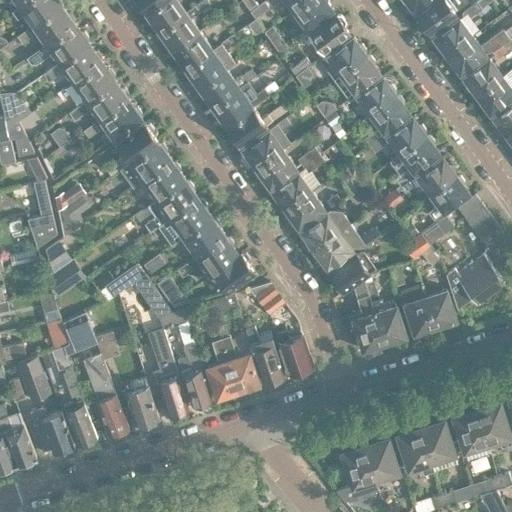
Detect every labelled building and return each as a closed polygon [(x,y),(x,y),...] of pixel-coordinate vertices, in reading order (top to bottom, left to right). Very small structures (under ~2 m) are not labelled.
[(24,11),(33,23),(61,3),(60,1),(60,0),(25,0),(19,4),(12,10),(17,17),(24,11)] [(141,9),(144,9),(145,10),(159,0),(137,0),(138,0),(137,3),(141,9)] [(157,28),(158,29),(185,10),(178,0),(159,0),(145,10),(151,19),(150,22),(154,28),(157,28)] [(199,0),(191,6),(196,13),(210,3),(207,0),(199,0)] [(242,0),(249,10),(258,4),(254,0),(242,0)] [(249,10),(254,17),(268,6),(263,0),(258,4),(249,10)] [(286,0),(293,9),(304,0),(286,0)] [(304,0),(293,9),(306,27),(332,7),(326,0),(304,0)] [(423,0),(403,0),(407,0),(412,8),(423,0)] [(424,23),(429,31),(455,12),(454,10),(467,0),(466,0),(465,0),(463,2),(462,0),(431,0),(415,12),(417,15),(417,18),(421,23),(424,23)] [(481,8),(475,0),(474,0),(462,9),(468,18),(481,8)] [(61,3),(33,23),(46,42),(75,21),(74,20),(75,17),(71,11),(67,11),(61,3)] [(170,46),(172,48),(199,29),(190,17),(196,13),(191,6),(185,10),(158,29),(164,37),(163,40),(167,46),(170,46)] [(345,20),(341,15),(338,15),(335,11),(309,31),(323,50),(349,30),(344,24),(345,20)] [(205,25),(210,32),(223,22),(218,15),(205,25)] [(446,53),(472,34),(458,16),(432,35),(439,43),(438,47),(442,52),(445,52),(446,53)] [(253,31),(257,32),(262,28),(255,18),(247,23),(253,31)] [(51,50),(59,61),(88,40),(87,39),(88,36),(84,30),(80,30),(75,21),(46,42),(26,56),(30,61),(34,62),(51,50)] [(273,25),(265,30),(278,50),(287,44),(273,25)] [(21,42),(32,34),(27,27),(16,35),(21,42)] [(181,66),(184,66),(185,67),(212,48),(199,29),(172,48),(178,57),(177,60),(181,66)] [(490,48),(492,50),(501,43),(510,37),(505,30),(488,42),(486,39),(480,44),(472,34),(446,53),(447,55),(447,58),(451,64),(454,64),(459,71),(490,48)] [(326,54),(340,72),(366,52),(365,52),(366,48),(362,43),(359,43),(352,34),(326,54)] [(511,35),(501,43),(492,50),(497,57),(506,49),(505,48),(511,42),(511,35)] [(65,68),(72,79),(101,59),(100,58),(101,54),(97,49),(94,48),(88,40),(59,61),(43,72),(48,80),(65,68)] [(192,77),(198,86),(225,66),(233,61),(219,43),(212,48),(185,67),(187,69),(186,72),(189,78),(192,77)] [(315,50),(291,68),(295,75),(320,56),(315,50)] [(366,52),(340,72),(353,90),(379,70),(374,64),(374,60),(371,55),(367,55),(366,52)] [(502,74),(488,56),(462,75),(468,83),(468,87),(472,92),(475,92),(476,93),(502,74)] [(72,79),(86,98),(115,78),(114,77),(114,73),(110,67),(107,67),(101,59),(72,79)] [(309,65),(296,75),(304,86),(310,81),(310,67),(309,65)] [(205,95),(212,104),(239,85),(245,81),(240,74),(234,78),(225,66),(198,86),(199,86),(198,90),(202,95),(205,95)] [(240,74),(245,81),(256,73),(251,66),(240,74)] [(502,75),(502,74),(476,93),(477,95),(476,98),(480,104),(484,104),(489,111),(511,94),(511,87),(510,85),(511,82),(511,71),(510,69),(502,75)] [(356,94),(370,112),(395,92),(396,88),(392,83),(388,83),(382,74),(356,94)] [(91,105),(99,117),(128,97),(127,95),(128,92),(123,86),(120,85),(115,78),(86,98),(69,110),(74,117),(91,105)] [(265,85),(269,91),(278,85),(273,79),(265,85)] [(218,114),(225,123),(252,104),(239,85),(212,104),(212,106),(211,109),(215,114),(218,114)] [(264,85),(253,93),(258,100),(269,92),(264,85)] [(0,98),(4,115),(26,105),(16,91),(0,92),(0,98)] [(395,92),(370,112),(383,130),(409,110),(404,103),(404,100),(401,95),(397,95),(395,92)] [(133,104),(128,97),(99,117),(113,136),(142,116),(140,114),(141,110),(137,105),(133,104)] [(316,103),(324,114),(335,106),(331,100),(320,100),(316,103)] [(506,133),(511,128),(511,100),(492,115),(498,123),(497,126),(501,131),(505,132),(506,133)] [(286,109),(280,102),(267,111),(272,119),(286,109)] [(260,116),(252,104),(225,123),(226,124),(225,127),(229,133),(232,133),(238,142),(272,119),(267,111),(260,116)] [(14,137),(25,134),(17,118),(30,110),(26,105),(4,115),(4,116),(8,138),(9,138),(14,137)] [(334,108),(324,115),(330,123),(340,116),(334,108)] [(275,123),(280,130),(293,120),(288,113),(275,123)] [(4,115),(0,115),(0,138),(8,137),(4,116),(4,115)] [(386,134),(399,152),(425,133),(425,132),(425,128),(422,123),(418,123),(412,115),(386,134)] [(111,172),(119,166),(158,139),(152,130),(153,127),(149,122),(145,121),(144,120),(115,140),(124,152),(105,165),(111,172)] [(339,136),(345,131),(337,120),(331,124),(339,136)] [(93,121),(83,129),(88,136),(98,128),(93,121)] [(63,126),(58,125),(50,131),(60,145),(71,137),(63,126)] [(255,166),(282,146),(268,127),(241,146),(247,155),(246,158),(251,164),(254,164),(255,166)] [(374,129),(365,136),(370,143),(380,136),(374,129)] [(427,134),(425,133),(399,152),(390,159),(399,172),(400,173),(405,170),(408,173),(439,151),(434,144),(434,140),(430,135),(427,134)] [(14,137),(18,154),(33,151),(25,134),(14,137)] [(385,143),(380,136),(370,143),(375,150),(385,143)] [(0,159),(1,163),(14,160),(9,138),(8,138),(0,139),(0,159)] [(119,166),(133,185),(142,178),(171,158),(165,150),(166,146),(162,140),(158,140),(158,139),(119,166)] [(300,155),(305,162),(324,149),(319,141),(300,155)] [(296,166),(282,146),(255,166),(256,167),(255,170),(259,176),(262,176),(269,185),(296,166)] [(284,207),(311,188),(319,182),(310,170),(329,156),(324,149),(305,162),(306,164),(271,189),(277,197),(276,199),(280,205),(283,205),(284,207)] [(416,174),(429,192),(455,173),(454,171),(455,168),(451,163),(448,162),(442,155),(416,174)] [(142,178),(156,197),(184,176),(178,168),(179,164),(175,159),(172,159),(171,158),(142,178)] [(343,166),(335,171),(341,179),(348,173),(343,166)] [(394,175),(400,183),(410,176),(408,173),(405,170),(400,173),(399,172),(394,175)] [(455,173),(429,192),(443,210),(469,191),(463,183),(464,180),(460,175),(457,175),(455,173)] [(146,222),(150,229),(169,216),(198,195),(192,187),(193,184),(189,178),(185,178),(184,176),(156,197),(147,203),(155,215),(146,222)] [(410,176),(400,183),(405,190),(415,182),(410,176)] [(35,179),(39,211),(53,209),(48,177),(35,179)] [(368,182),(357,190),(366,204),(378,196),(368,182)] [(324,207),(311,188),(284,207),(285,208),(284,211),(289,218),(292,218),(297,225),(324,207)] [(57,210),(66,204),(62,189),(54,195),(57,210)] [(401,199),(393,189),(383,196),(391,207),(401,199)] [(339,196),(335,191),(325,198),(329,203),(339,196)] [(457,205),(464,215),(482,202),(474,191),(457,205)] [(169,216),(182,235),(211,214),(205,206),(206,202),(202,197),(199,196),(198,195),(169,216)] [(82,221),(69,202),(66,204),(57,210),(63,234),(82,221)] [(489,211),(482,202),(464,215),(472,225),(489,211)] [(349,222),(341,210),(328,209),(300,229),(306,237),(305,240),(309,246),(312,246),(313,247),(339,229),(349,222)] [(472,225),(479,234),(496,221),(489,211),(472,225)] [(27,217),(37,245),(56,232),(51,212),(27,217)] [(211,214),(182,235),(196,253),(225,233),(219,225),(220,222),(216,216),(212,215),(211,214)] [(435,221),(420,232),(429,242),(443,232),(435,221)] [(487,245),(504,231),(496,221),(479,234),(487,245)] [(352,240),(357,247),(378,232),(373,225),(352,240)] [(352,247),(339,229),(313,247),(314,249),(313,252),(317,258),(320,258),(326,266),(352,247)] [(412,258),(429,244),(420,232),(402,246),(412,258)] [(209,272),(212,270),(238,252),(237,251),(232,244),(233,240),(229,234),(226,234),(225,233),(196,253),(209,272)] [(44,247),(53,270),(66,260),(72,256),(59,237),(44,247)] [(421,251),(431,264),(438,258),(428,245),(421,251)] [(242,251),(240,249),(237,251),(238,252),(212,270),(226,289),(254,269),(248,260),(249,257),(245,251),(242,251)] [(341,287),(342,289),(375,266),(364,250),(357,250),(329,270),(335,278),(334,281),(338,287),(341,287)] [(158,252),(143,263),(149,272),(164,261),(158,252)] [(504,282),(486,257),(483,252),(457,271),(454,266),(445,273),(456,307),(472,296),(476,302),(504,282)] [(79,278),(66,260),(53,270),(47,274),(50,288),(53,297),(79,278)] [(137,262),(114,278),(121,288),(144,272),(137,262)] [(388,265),(394,285),(403,282),(396,262),(388,265)] [(168,273),(156,281),(170,300),(181,292),(168,273)] [(369,294),(370,299),(384,341),(405,334),(394,299),(382,303),(380,296),(378,297),(372,279),(364,281),(369,294)] [(269,281),(249,286),(262,303),(277,291),(269,281)] [(356,284),(360,296),(369,294),(364,281),(356,284)] [(421,283),(400,289),(413,331),(422,328),(425,330),(431,328),(432,325),(436,324),(439,326),(444,324),(446,321),(456,318),(446,287),(424,293),(421,283)] [(171,310),(154,286),(142,295),(157,314),(159,313),(171,310)] [(53,297),(50,288),(38,291),(45,320),(60,317),(53,297)] [(173,305),(189,300),(183,291),(181,292),(170,300),(173,305)] [(209,298),(213,312),(238,304),(234,291),(209,298)] [(262,303),(269,312),(284,300),(277,291),(262,303)] [(355,326),(362,348),(384,341),(370,299),(369,294),(360,296),(361,298),(357,299),(360,310),(351,313),(351,316),(349,318),(352,325),(355,326)] [(0,299),(0,309),(8,307),(6,298),(4,299),(0,299)] [(197,318),(193,303),(183,306),(187,317),(188,321),(197,318)] [(171,310),(159,313),(163,325),(187,317),(183,306),(171,310)] [(229,333),(225,323),(217,325),(220,336),(229,333)] [(120,343),(132,340),(127,324),(114,328),(120,343)] [(279,377),(280,374),(284,373),(274,341),(270,331),(258,335),(254,324),(245,327),(247,333),(253,351),(262,380),(272,377),(274,378),(279,377)] [(122,350),(114,327),(96,333),(104,356),(122,350)] [(64,343),(66,351),(97,340),(93,328),(68,341),(64,343)] [(309,368),(308,365),(312,364),(302,332),(289,337),(286,328),(275,332),(288,372),(296,369),(296,372),(309,368)] [(68,341),(64,329),(49,334),(53,347),(64,343),(68,341)] [(1,330),(0,330),(0,358),(0,359),(19,355),(28,351),(26,339),(5,344),(1,330)] [(229,334),(220,337),(237,388),(246,385),(248,387),(253,386),(253,383),(258,381),(249,352),(253,351),(247,333),(231,338),(229,334)] [(237,388),(220,337),(211,340),(218,361),(206,365),(216,395),(219,394),(220,396),(230,393),(229,391),(237,388)] [(177,355),(181,371),(192,403),(195,402),(199,403),(203,402),(205,399),(211,397),(193,338),(181,342),(185,352),(177,355)] [(51,349),(40,353),(45,366),(56,362),(51,349)] [(108,433),(128,426),(101,350),(84,356),(99,397),(95,398),(108,433)] [(37,352),(17,359),(30,398),(51,390),(37,352)] [(157,380),(168,413),(189,407),(173,357),(168,358),(169,362),(164,364),(168,377),(157,380)] [(67,412),(78,442),(97,436),(72,367),(66,369),(68,373),(64,374),(76,408),(67,412)] [(7,380),(14,399),(24,395),(18,377),(7,380)] [(129,403),(136,423),(158,416),(147,383),(131,389),(129,384),(121,387),(127,403),(129,403)] [(476,408),(486,442),(509,434),(499,401),(496,401),(495,397),(480,402),(481,406),(476,408)] [(0,421),(15,462),(36,456),(19,409),(6,414),(2,403),(0,403),(0,421)] [(46,431),(52,451),(74,444),(61,409),(45,415),(41,405),(29,409),(39,434),(46,431)] [(489,451),(486,442),(476,408),(471,410),(469,405),(454,410),(455,414),(453,415),(460,437),(466,458),(489,451)] [(425,424),(420,426),(431,459),(453,452),(443,418),(440,419),(439,415),(424,420),(425,424)] [(0,467),(15,462),(0,421),(0,467)] [(433,468),(431,459),(420,426),(415,427),(413,423),(398,428),(399,432),(397,433),(408,467),(420,463),(423,471),(433,468)] [(364,443),(375,477),(398,470),(387,436),(384,437),(383,433),(368,437),(369,442),(364,443)] [(378,489),(375,477),(364,443),(359,445),(357,441),(342,445),(344,450),(341,451),(347,469),(342,471),(347,485),(336,488),(345,499),(378,489)] [(508,471),(497,474),(500,486),(511,482),(508,471)] [(500,486),(497,474),(486,478),(489,489),(500,486)] [(452,488),(441,492),(445,503),(456,500),(452,488)] [(445,503),(441,492),(430,495),(433,507),(445,503)] [(494,511),(507,511),(502,501),(491,506),(494,511)]
